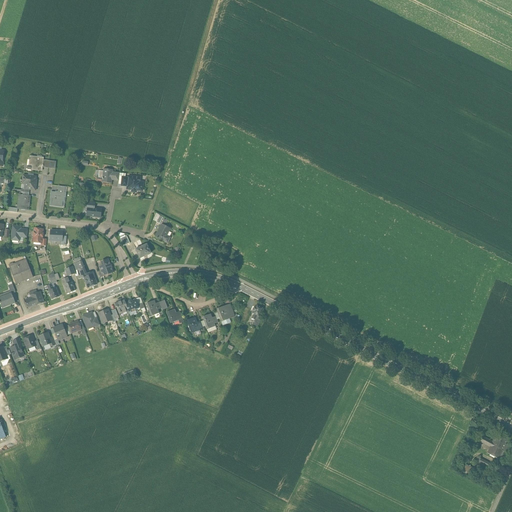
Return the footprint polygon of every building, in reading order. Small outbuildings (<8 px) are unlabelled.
[(34,159),(30,158),(30,159),(29,159),(29,160),(29,166),(28,166),(27,167),(27,169),(28,170),(38,171),(39,168),(42,169),(43,168),(43,160),(44,158),(34,156),(34,159)] [(113,170),(103,169),(103,171),(99,170),(98,178),(102,178),(102,183),(111,184),(112,179),(113,172),(113,170)] [(37,177),(23,175),(22,181),(26,181),(25,189),(30,190),(35,191),(37,177)] [(135,177),(128,176),(127,186),(127,189),(132,190),(132,191),(136,191),(136,190),(142,191),(143,186),(142,186),(142,182),(137,182),(136,182),(135,182),(135,177)] [(58,193),(51,192),(50,200),(51,200),(52,200),(52,201),(52,207),(62,208),(62,201),(64,201),(64,197),(65,198),(66,194),(64,194),(58,193)] [(22,196),(19,195),(18,209),(29,210),(29,204),(28,204),(29,196),(22,196)] [(101,217),(101,209),(94,209),(95,203),(86,202),(86,205),(88,206),(87,216),(101,217)] [(170,229),(161,225),(156,236),(167,242),(170,238),(166,236),(170,229)] [(21,227),(13,226),(11,240),(19,241),(20,237),(21,229),(21,227)] [(43,230),(34,229),(34,232),(33,232),(33,236),(33,242),(34,240),(40,241),(40,243),(41,243),(42,239),(42,237),(43,237),(43,233),(42,233),(43,230)] [(67,231),(51,231),(50,241),(61,241),(61,245),(66,245),(67,231)] [(127,236),(120,239),(124,246),(130,243),(127,236)] [(147,245),(140,249),(139,247),(135,249),(139,258),(150,253),(147,245)] [(26,260),(13,265),(13,263),(9,265),(16,283),(32,277),(26,260)] [(108,261),(105,262),(103,261),(102,262),(101,263),(102,266),(100,266),(102,270),(102,272),(102,273),(103,277),(113,273),(108,260),(108,261)] [(82,261),(74,264),(76,271),(79,269),(84,267),(82,261)] [(71,267),(65,269),(68,276),(74,274),(71,267)] [(84,267),(79,269),(81,275),(82,277),(83,276),(87,275),(84,267)] [(87,275),(83,276),(84,277),(88,288),(97,284),(93,272),(87,275)] [(52,284),(47,286),(49,291),(52,299),(59,297),(56,288),(56,289),(54,284),(52,284)] [(68,285),(63,287),(66,294),(74,291),(71,284),(68,285)] [(10,290),(4,292),(5,295),(0,296),(0,301),(3,307),(15,302),(12,293),(12,292),(11,292),(10,290)] [(38,293),(37,290),(29,293),(31,298),(34,305),(44,301),(41,293),(38,293)] [(124,300),(115,304),(119,313),(128,310),(126,304),(124,300)] [(135,300),(126,304),(128,310),(129,313),(138,309),(135,300)] [(154,301),(146,304),(151,316),(159,313),(158,310),(155,304),(154,301)] [(256,305),(255,307),(254,307),(252,311),(253,312),(252,313),(254,314),(252,319),(255,320),(256,318),(258,319),(259,317),(263,309),(256,305)] [(225,306),(216,310),(221,322),(229,319),(229,317),(227,311),(225,306)] [(108,310),(99,313),(102,323),(111,319),(110,316),(108,310)] [(175,310),(167,313),(171,323),(178,320),(179,320),(178,317),(176,313),(175,310)] [(92,313),(83,316),(88,329),(97,326),(94,319),(92,313)] [(213,318),(211,314),(203,318),(208,329),(216,326),(215,324),(213,318)] [(258,319),(256,318),(255,320),(253,324),(258,327),(261,320),(258,319)] [(195,319),(188,322),(192,334),(200,331),(199,329),(197,323),(195,319)] [(78,322),(69,325),(72,333),(81,330),(80,326),(78,322)] [(62,325),(58,326),(63,339),(67,337),(67,335),(64,330),(62,325)] [(58,326),(53,328),(55,333),(58,341),(63,339),(58,326)] [(46,334),(39,336),(41,341),(40,342),(42,342),(43,346),(51,343),(52,343),(50,338),(48,335),(47,335),(46,334)] [(32,336),(24,339),(25,343),(26,345),(26,346),(28,349),(36,346),(34,342),(32,336)] [(19,339),(13,341),(15,347),(19,345),(20,348),(22,347),(19,339)] [(15,347),(11,348),(15,359),(23,356),(20,348),(19,345),(15,347)] [(503,449),(507,441),(496,435),(492,442),(491,443),(503,449)] [(491,443),(492,442),(483,437),(480,442),(489,447),(491,443)] [(499,457),(503,449),(491,443),(489,447),(487,451),(499,457)] [(490,463),(481,459),(478,464),(487,469),(490,463)] [(475,469),(465,464),(462,471),(472,476),(475,469)]
